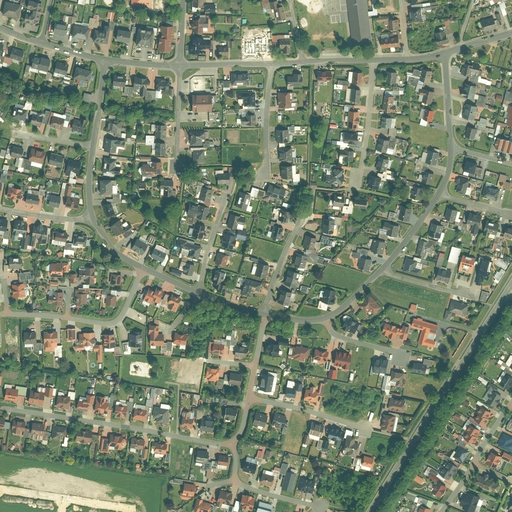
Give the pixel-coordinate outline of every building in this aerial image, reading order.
[(21,4),(6,0),(3,14),(18,17),(21,4)] [(42,3),(29,0),(27,8),(32,9),(31,14),(26,13),(24,21),(35,23),(38,20),(42,3)] [(347,0),(350,20),(350,22),(350,24),(353,45),(372,43),(366,0),(347,0)] [(432,7),(431,2),(420,4),(421,7),(421,11),(432,9),(432,7)] [(503,15),(506,14),(504,7),(506,7),(504,2),(499,3),(499,5),(496,6),(497,11),(501,10),(503,15)] [(275,7),(277,19),(286,18),(284,5),(279,6),(275,7)] [(421,7),(410,9),(412,21),(422,19),(421,11),(421,7)] [(193,19),(193,31),(208,31),(208,27),(209,27),(209,17),(206,17),(200,16),(199,16),(199,18),(196,18),(196,20),(193,19)] [(495,17),(483,20),(486,31),(498,28),(495,17)] [(398,19),(389,20),(389,21),(390,29),(399,28),(398,19)] [(68,23),(56,20),(54,32),(65,34),(68,23)] [(90,28),(75,25),(73,36),(88,38),(90,28)] [(105,31),(96,29),(95,40),(108,42),(110,30),(111,26),(109,25),(106,25),(105,31)] [(174,25),(162,25),(161,37),(159,36),(158,50),(171,50),(171,39),(174,39),(174,25)] [(155,30),(139,27),(136,45),(152,47),(155,30)] [(131,31),(119,29),(117,39),(130,41),(131,31)] [(445,30),(436,32),(439,44),(449,42),(447,34),(446,34),(445,30)] [(204,36),(193,36),(193,45),(191,45),(191,53),(200,53),(200,48),(211,49),(211,37),(204,37),(204,36)] [(399,36),(382,38),(384,48),(400,46),(399,36)] [(267,53),(266,39),(255,39),(255,43),(255,53),(267,53)] [(283,53),(290,53),(289,39),(279,39),(280,48),(283,48),(283,53)] [(246,43),(246,54),(256,54),(255,53),(255,43),(246,43)] [(9,56),(22,60),(24,51),(12,47),(9,56)] [(228,47),(219,47),(218,55),(228,55),(228,47)] [(31,67),(48,71),(51,59),(34,55),(31,67)] [(54,70),(66,74),(69,63),(57,60),(54,70)] [(461,74),(473,77),(476,67),(464,64),(461,74)] [(74,76),(90,81),(93,71),(77,66),(74,76)] [(420,79),(430,82),(433,69),(423,67),(420,79)] [(319,80),(332,80),(332,71),(319,72),(319,80)] [(362,83),(363,72),(353,71),(352,82),(362,83)] [(397,83),(397,72),(388,71),(387,83),(397,83)] [(249,73),(232,74),(233,85),(249,84),(249,73)] [(288,76),(288,85),(303,85),(303,73),(295,73),(295,76),(288,76)] [(125,85),(126,74),(114,74),(113,84),(125,85)] [(135,77),(134,87),(147,88),(147,77),(135,77)] [(159,92),(170,93),(171,79),(160,78),(159,91),(159,92)] [(462,95),(474,99),(478,87),(466,83),(462,95)] [(360,101),(362,89),(352,88),(350,100),(360,101)] [(423,102),(432,104),(435,91),(426,88),(423,102)] [(159,92),(159,91),(147,90),(146,99),(158,100),(159,92)] [(245,106),(256,106),(256,90),(245,90),(245,92),(245,98),(245,106)] [(292,107),(291,91),(279,92),(279,107),(292,107)] [(83,92),(81,100),(89,102),(91,94),(83,92)] [(212,92),(191,92),(192,110),(208,110),(212,110),(212,92)] [(394,96),(385,95),(384,110),(393,111),(394,96)] [(27,99),(24,106),(31,108),(33,101),(27,99)] [(463,117),(474,120),(479,104),(468,101),(463,117)] [(28,109),(15,106),(12,117),(25,120),(28,109)] [(424,118),(433,121),(435,110),(426,108),(424,118)] [(217,111),(212,110),(208,110),(207,120),(216,120),(217,111)] [(358,128),(359,111),(349,110),(348,126),(358,128)] [(30,123),(41,126),(43,117),(42,116),(42,113),(38,112),(37,114),(33,113),(30,123)] [(256,123),(256,114),(248,114),(248,118),(248,123),(256,123)] [(62,129),(65,118),(53,115),(50,126),(62,129)] [(109,116),(107,130),(119,132),(121,118),(109,116)] [(381,125),(392,126),(393,117),(382,116),(381,125)] [(84,132),(88,119),(82,117),(81,120),(75,118),(71,129),(84,132)] [(497,135),(500,125),(505,127),(506,124),(498,122),(494,134),(497,135)] [(166,125),(156,124),(155,135),(165,136),(166,125)] [(466,136),(477,139),(480,128),(470,125),(466,136)] [(295,126),(288,127),(288,129),(276,129),(277,142),(289,141),(289,134),(295,133),(295,126)] [(191,127),(191,145),(206,145),(206,127),(191,127)] [(344,142),(357,143),(358,133),(345,131),(344,142)] [(104,149),(116,151),(117,144),(118,138),(106,136),(104,149)] [(495,147),(511,152),(511,140),(498,136),(495,147)] [(378,148),(389,151),(392,140),(381,137),(378,148)] [(155,154),(165,154),(166,143),(156,142),(155,154)] [(293,160),(292,146),(286,147),(286,142),(279,142),(280,160),(293,160)] [(24,148),(14,145),(11,155),(22,158),(24,148)] [(46,151),(32,147),(29,160),(43,163),(46,151)] [(204,162),(204,149),(193,149),(193,162),(204,162)] [(353,160),(354,150),(340,149),(340,155),(343,155),(343,159),(353,160)] [(427,162),(437,164),(440,152),(430,149),(427,162)] [(64,155),(51,152),(49,164),(61,167),(64,155)] [(106,156),(104,166),(114,168),(116,157),(106,156)] [(378,168),(388,171),(391,158),(381,156),(378,168)] [(422,167),(423,161),(420,161),(421,158),(419,157),(419,159),(416,158),(415,166),(422,167)] [(82,162),(69,159),(66,174),(74,176),(75,172),(79,173),(82,162)] [(468,160),(465,171),(474,173),(477,163),(468,160)] [(153,171),(162,172),(163,161),(154,161),(154,167),(153,171)] [(296,165),(281,166),(282,178),(293,177),(294,184),(300,185),(300,173),(296,173),(296,165)] [(103,172),(120,175),(121,169),(114,168),(104,166),(103,172)] [(153,171),(154,167),(143,166),(143,175),(153,176),(153,171)] [(332,174),(325,173),(324,182),(334,183),(334,187),(340,187),(340,184),(341,184),(341,180),(344,181),(344,175),(342,175),(342,168),(333,168),(332,174)] [(424,182),(432,184),(435,172),(426,170),(424,182)] [(229,184),(229,172),(219,172),(219,184),(229,184)] [(367,188),(380,190),(382,176),(370,174),(367,188)] [(500,174),(496,186),(510,190),(511,183),(505,181),(506,176),(500,174)] [(456,190),(467,193),(471,180),(460,177),(456,190)] [(101,178),(101,193),(112,193),(111,178),(101,178)] [(162,194),(172,195),(174,180),(163,179),(162,194)] [(265,194),(283,199),(286,188),(268,183),(265,194)] [(203,185),(199,198),(210,201),(214,188),(203,185)] [(412,197),(421,199),(424,187),(414,185),(412,197)] [(22,188),(9,186),(7,196),(21,199),(22,188)] [(483,196),(498,200),(501,190),(486,186),(483,196)] [(234,207),(246,210),(252,193),(240,190),(234,207)] [(26,202),(39,204),(40,194),(27,193),(26,202)] [(59,207),(61,196),(51,194),(49,205),(59,207)] [(78,209),(80,198),(68,195),(65,206),(78,209)] [(334,195),(334,205),(344,206),(345,195),(334,195)] [(356,198),(355,209),(365,209),(366,199),(356,198)] [(102,204),(106,216),(115,214),(111,202),(102,204)] [(186,214),(208,219),(210,207),(188,202),(186,214)] [(400,218),(410,220),(413,208),(403,205),(400,218)] [(279,220),(288,222),(291,210),(282,208),(279,220)] [(450,208),(447,218),(455,221),(458,211),(450,208)] [(227,225),(238,228),(242,216),(232,212),(227,225)] [(468,221),(481,225),(484,216),(470,212),(468,221)] [(9,219),(0,217),(0,229),(7,231),(9,219)] [(323,231),(334,232),(335,219),(324,218),(323,231)] [(15,221),(12,239),(17,240),(18,233),(23,234),(21,247),(27,248),(30,233),(27,233),(28,224),(26,224),(27,221),(17,219),(17,222),(15,221)] [(485,231),(497,234),(500,223),(489,220),(485,231)] [(111,227),(117,235),(121,232),(125,237),(124,237),(126,240),(130,237),(133,234),(127,227),(124,229),(118,221),(111,227)] [(192,237),(203,239),(206,225),(195,223),(192,237)] [(387,233),(399,236),(401,225),(390,223),(387,233)] [(37,225),(34,225),(32,236),(40,237),(39,241),(46,242),(48,234),(50,234),(51,227),(44,226),(43,225),(39,224),(37,225)] [(271,237),(281,240),(284,226),(275,224),(271,237)] [(433,224),(429,236),(439,239),(443,227),(433,224)] [(503,235),(511,237),(511,226),(506,225),(503,235)] [(67,242),(68,232),(56,230),(55,240),(67,242)] [(238,235),(226,232),(222,245),(235,248),(238,235)] [(73,244),(86,247),(88,236),(75,233),(73,244)] [(146,241),(152,244),(156,237),(149,234),(146,241)] [(327,239),(328,236),(321,235),(319,242),(331,244),(332,240),(327,239)] [(304,247),(314,249),(317,238),(307,236),(304,247)] [(132,248),(143,254),(148,244),(137,238),(132,248)] [(178,246),(191,250),(193,243),(193,241),(180,238),(178,246)] [(372,251),(384,254),(387,241),(375,238),(372,251)] [(422,240),(417,254),(425,257),(430,242),(422,240)] [(189,256),(198,259),(202,246),(193,243),(191,250),(189,256)] [(152,255),(163,261),(167,253),(155,248),(152,255)] [(460,250),(452,248),(448,262),(457,264),(460,250)] [(215,263),(226,266),(229,255),(218,252),(215,263)] [(294,265),(305,267),(308,256),(297,253),(294,265)] [(445,256),(440,254),(437,267),(440,268),(442,269),(445,256)] [(460,270),(472,273),(476,258),(465,255),(460,270)] [(9,268),(22,268),(22,265),(23,265),(22,257),(21,257),(21,256),(9,257),(9,268)] [(359,269),(369,272),(372,259),(362,256),(359,269)] [(404,271),(420,276),(422,269),(416,267),(418,261),(408,259),(404,271)] [(478,277),(487,279),(492,262),(483,260),(478,277)] [(63,276),(63,262),(58,262),(57,263),(51,262),(51,276),(63,276)] [(184,273),(192,275),(195,264),(187,262),(184,273)] [(255,273),(266,276),(269,264),(259,262),(255,273)] [(95,267),(86,267),(86,269),(80,269),(79,278),(86,278),(85,283),(95,283),(95,267)] [(442,269),(440,268),(437,279),(451,283),(453,271),(442,269)] [(212,281),(222,283),(225,273),(215,270),(212,281)] [(286,286),(296,288),(300,272),(289,270),(286,286)] [(123,274),(112,273),(110,283),(121,284),(123,274)] [(246,278),(242,294),(257,298),(262,282),(246,278)] [(24,283),(12,284),(14,297),(26,296),(24,283)] [(156,291),(152,300),(158,303),(164,290),(157,287),(156,291)] [(86,288),(75,288),(75,303),(88,303),(88,293),(86,293),(86,288)] [(144,300),(151,303),(152,300),(156,291),(149,288),(144,300)] [(322,301),(333,304),(336,290),(325,288),(322,301)] [(279,302),(289,304),(292,292),(282,289),(279,302)] [(63,305),(64,291),(54,291),(54,296),(49,295),(49,302),(52,302),(52,304),(63,305)] [(481,291),(480,301),(486,301),(487,296),(489,296),(490,292),(481,291)] [(168,307),(175,311),(177,307),(178,307),(183,298),(172,293),(168,303),(170,304),(168,307)] [(117,295),(107,294),(106,305),(116,306),(117,295)] [(374,315),(382,307),(369,294),(361,303),(374,315)] [(449,311),(466,315),(468,306),(451,302),(449,311)] [(163,342),(164,334),(159,334),(159,320),(155,318),(155,324),(149,324),(149,337),(150,337),(150,345),(161,345),(161,352),(168,353),(168,343),(163,342)] [(341,329),(355,333),(359,323),(345,318),(341,329)] [(437,332),(438,325),(414,319),(413,327),(422,329),(429,330),(437,332)] [(401,337),(406,339),(409,327),(404,326),(403,329),(385,324),(383,333),(388,335),(388,333),(390,334),(389,337),(395,338),(396,333),(401,334),(401,337)] [(75,328),(67,328),(68,341),(74,340),(76,338),(75,328)] [(236,350),(236,345),(237,337),(235,337),(236,329),(233,329),(232,336),(227,335),(227,339),(223,338),(222,345),(225,346),(230,347),(229,350),(236,350)] [(429,330),(422,329),(419,341),(426,343),(428,338),(429,330)] [(52,342),(58,342),(57,330),(44,331),(45,346),(52,346),(52,342)] [(36,342),(36,331),(24,332),(25,343),(33,343),(34,350),(42,350),(42,342),(36,342)] [(96,344),(95,331),(79,331),(80,338),(77,338),(76,339),(76,342),(77,343),(79,343),(79,344),(77,344),(75,346),(75,347),(76,348),(77,349),(82,349),(84,348),(85,348),(86,349),(87,350),(90,350),(90,351),(91,352),(95,352),(95,351),(98,351),(98,361),(103,361),(103,344),(96,344)] [(129,346),(143,346),(143,331),(129,331),(129,346)] [(187,345),(189,334),(175,332),(174,344),(187,345)] [(116,346),(116,333),(104,333),(105,349),(114,348),(115,355),(122,354),(121,346),(116,346)] [(428,338),(426,343),(442,346),(443,342),(428,338)] [(265,353),(278,356),(281,344),(268,341),(265,353)] [(214,344),(213,352),(224,354),(225,346),(222,345),(214,344)] [(236,350),(235,356),(246,357),(247,346),(236,345),(236,350)] [(300,356),(307,358),(309,348),(296,346),(293,359),(299,360),(300,356)] [(312,359),(326,362),(329,352),(314,348),(312,359)] [(334,365),(347,368),(350,354),(337,351),(334,365)] [(382,360),(376,359),(374,371),(379,372),(380,371),(382,360)] [(386,372),(388,360),(382,359),(382,360),(380,371),(386,372)] [(413,371),(425,373),(426,365),(414,363),(413,371)] [(219,380),(221,367),(207,365),(206,377),(208,377),(208,380),(217,381),(217,379),(219,380)] [(263,393),(273,395),(277,373),(267,371),(267,375),(260,373),(257,386),(261,386),(261,390),(263,391),(263,393)] [(390,384),(402,387),(404,373),(393,371),(390,384)] [(242,385),(243,373),(231,372),(229,384),(242,385)] [(498,383),(509,389),(511,384),(511,377),(504,373),(498,383)] [(479,376),(477,379),(485,384),(487,381),(479,376)] [(285,395),(295,397),(296,390),(301,391),(303,384),(295,382),(294,385),(287,384),(285,395)] [(6,387),(5,399),(17,400),(18,395),(26,396),(27,387),(17,385),(16,388),(6,387)] [(306,390),(304,399),(315,401),(317,392),(315,392),(316,388),(313,386),(310,387),(309,390),(306,390)] [(47,387),(46,396),(55,396),(55,387),(47,387)] [(163,389),(150,387),(149,399),(146,399),(145,405),(151,406),(153,393),(163,394),(163,389)] [(29,402),(43,404),(45,393),(30,390),(29,402)] [(56,407),(69,409),(70,400),(74,401),(76,392),(69,391),(69,395),(58,394),(56,407)] [(495,391),(489,401),(496,406),(502,396),(495,391)] [(77,409),(88,411),(89,403),(94,403),(95,395),(86,394),(86,397),(78,396),(77,409)] [(97,395),(95,411),(107,414),(109,402),(106,401),(106,397),(97,395)] [(387,408),(404,412),(407,399),(390,395),(387,408)] [(329,397),(327,406),(338,409),(340,399),(329,397)] [(347,402),(345,412),(355,414),(357,405),(347,402)] [(115,414),(126,416),(127,405),(116,404),(115,414)] [(156,422),(167,423),(170,409),(155,406),(154,417),(157,417),(156,422)] [(475,417),(487,425),(494,413),(482,406),(475,417)] [(181,426),(192,428),(194,418),(197,418),(199,408),(193,407),(192,412),(184,411),(181,426)] [(225,418),(236,419),(237,408),(226,407),(225,418)] [(134,418),(146,420),(147,410),(135,408),(134,418)] [(202,419),(200,429),(213,432),(215,420),(204,418),(205,409),(199,408),(197,418),(202,419)] [(253,424),(264,426),(267,413),(256,411),(253,424)] [(381,428),(393,430),(396,414),(384,411),(381,428)] [(272,424),(284,426),(286,416),(274,413),(272,424)] [(21,430),(25,431),(25,423),(22,423),(23,421),(13,420),(12,432),(21,433),(21,430)] [(308,433),(322,436),(324,425),(310,421),(308,433)] [(31,433),(44,435),(45,424),(32,422),(31,433)] [(61,436),(67,437),(68,427),(54,425),(52,438),(60,439),(61,436)] [(329,437),(339,440),(342,429),(331,426),(329,437)] [(474,426),(466,438),(474,443),(481,431),(474,426)] [(78,429),(76,440),(91,442),(91,441),(98,442),(99,434),(93,433),(93,431),(78,429)] [(110,438),(102,437),(100,451),(109,452),(110,446),(115,446),(115,448),(122,449),(123,445),(124,445),(126,444),(127,440),(125,438),(123,438),(124,436),(111,433),(110,438)] [(497,445),(510,452),(511,447),(511,444),(510,443),(511,439),(511,437),(504,433),(497,445)] [(132,437),(130,447),(143,449),(142,457),(148,458),(150,448),(143,447),(144,438),(132,437)] [(347,454),(355,456),(358,443),(353,442),(354,439),(347,437),(344,449),(348,450),(347,454)] [(172,452),(167,452),(168,443),(153,441),(152,447),(155,447),(155,452),(167,453),(166,461),(170,462),(172,452)] [(457,457),(464,461),(470,450),(463,446),(457,457)] [(208,461),(209,451),(197,449),(195,460),(203,462),(202,470),(207,471),(206,478),(213,479),(215,469),(211,468),(213,462),(208,461)] [(487,463),(497,467),(502,455),(492,451),(487,463)] [(213,460),(213,462),(211,468),(215,469),(218,469),(218,468),(227,469),(229,456),(219,455),(218,461),(213,460)] [(362,465),(372,467),(374,458),(364,456),(362,465)] [(243,472),(254,475),(257,461),(246,458),(243,472)] [(439,473),(449,479),(452,473),(453,473),(458,466),(449,460),(444,467),(443,466),(439,473)] [(291,491),(295,473),(294,473),(295,469),(290,468),(289,472),(284,471),(280,489),(291,491)] [(473,483),(497,493),(502,482),(478,472),(473,483)] [(262,484),(271,486),(273,475),(265,473),(262,484)] [(421,484),(424,479),(416,474),(413,479),(421,484)] [(299,489),(312,492),(315,480),(302,477),(299,489)] [(432,490),(442,497),(448,487),(438,481),(432,490)] [(189,499),(194,496),(196,485),(185,483),(183,492),(181,492),(180,495),(183,499),(189,499)] [(230,505),(234,493),(221,490),(217,505),(221,507),(222,503),(230,505)] [(463,506),(475,511),(481,496),(469,491),(463,506)] [(418,496),(407,492),(405,498),(416,502),(418,496)] [(252,509),(255,498),(243,494),(240,506),(252,509)] [(203,501),(204,499),(197,497),(194,510),(202,511),(209,511),(212,503),(203,501)] [(271,511),(274,504),(260,501),(256,511),(271,511)]
